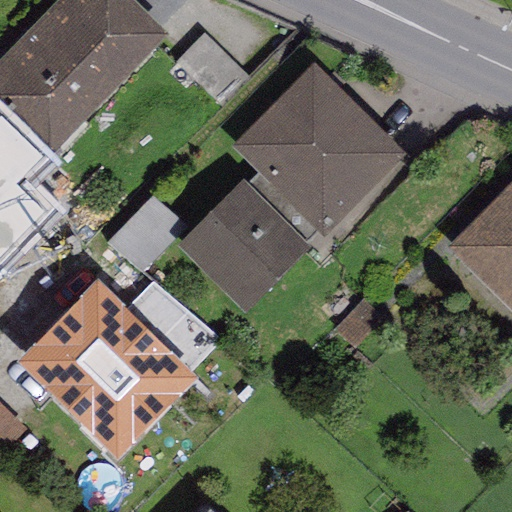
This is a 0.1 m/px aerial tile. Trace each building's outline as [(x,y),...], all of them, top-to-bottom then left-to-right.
[(0,114),(48,162),(167,41),(125,0),(83,0),(79,4),(74,0),(64,0),(0,65),(0,114)] [(407,162),(311,68),(227,153),(323,247),(407,162)] [(511,187),(449,252),(511,313),(511,187)] [(241,188),(177,253),(245,320),(310,255),(241,188)] [(97,286),(16,369),(117,468),(198,385),(97,286)] [(0,490),(28,430),(0,417),(0,490)]
